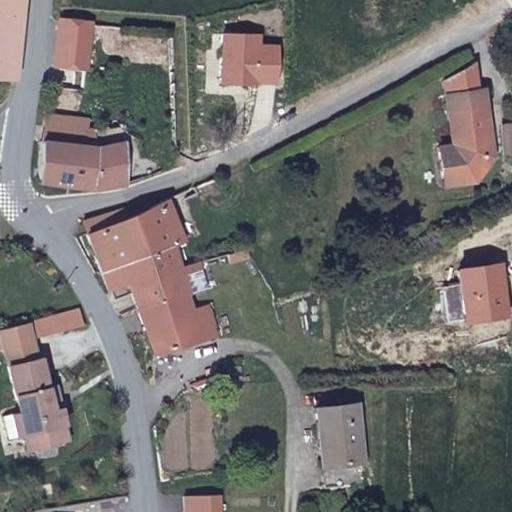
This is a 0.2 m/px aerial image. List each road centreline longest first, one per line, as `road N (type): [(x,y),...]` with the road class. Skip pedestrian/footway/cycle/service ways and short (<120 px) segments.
road 1 (residential): [(46,224),(168,186),(463,34),(511,0)]
road 2 (residential): [(144,511),(138,413),(111,318),(46,224)]
road 3 (residential): [(18,138),(39,0)]
